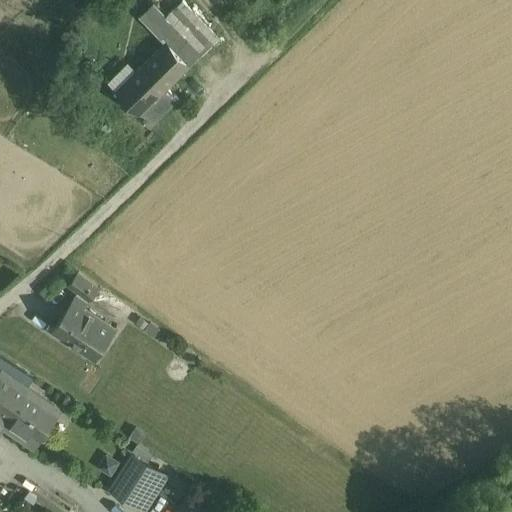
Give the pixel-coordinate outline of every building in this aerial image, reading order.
[(220,44),(186,4),(169,19),(201,56),(203,58),(220,44)] [(169,19),(158,6),(143,19),(167,47),(169,45),(188,67),(201,56),(169,19)] [(167,47),(115,91),(137,116),(166,91),(190,70),(188,67),(169,45),(167,47)] [(166,91),(137,116),(148,129),(177,104),(166,91)] [(93,297),(82,289),(80,292),(69,284),(78,271),(66,261),(52,277),(64,286),(67,288),(76,295),(88,302),(93,297)] [(100,286),(78,271),(69,284),(80,292),(82,289),(93,297),(100,286)] [(64,286),(52,277),(49,280),(40,287),(49,299),(64,286)] [(88,302),(76,295),(53,328),(96,356),(116,328),(85,307),(88,302)] [(0,432),(9,419),(0,412),(0,375),(3,371),(4,369),(0,365),(0,432)] [(31,390),(3,371),(0,375),(0,412),(9,419),(10,420),(31,390)] [(60,410),(31,390),(10,420),(18,425),(26,431),(39,439),(60,410)] [(26,431),(18,425),(14,431),(23,437),(24,436),(23,436),(26,431)] [(159,471),(135,456),(113,490),(137,505),(138,504),(158,472),(159,471)] [(158,472),(138,504),(146,510),(167,478),(158,472)]
